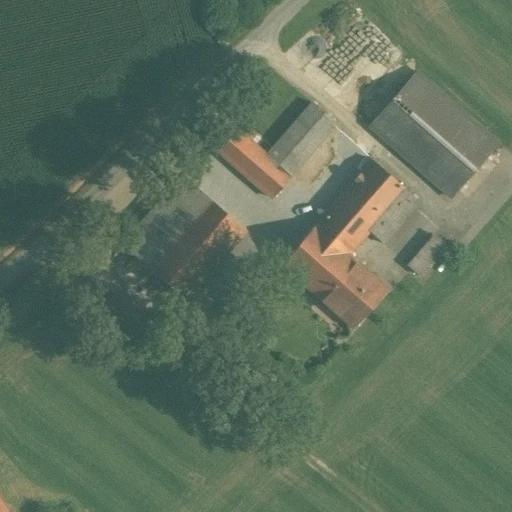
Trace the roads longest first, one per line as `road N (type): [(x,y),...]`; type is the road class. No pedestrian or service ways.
road 1 (track): [(49,241),(380,511)]
road 2 (unclassified): [(289,0),(0,281)]
